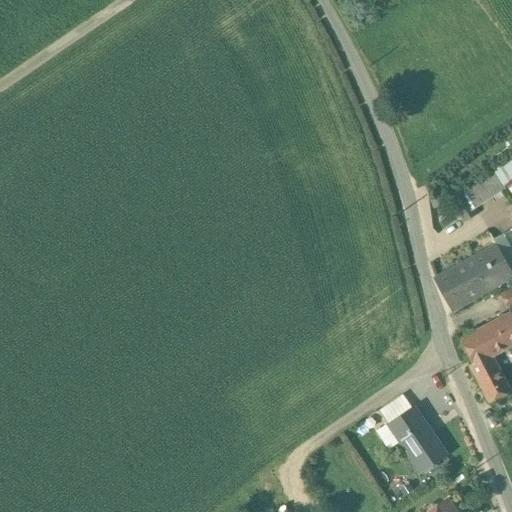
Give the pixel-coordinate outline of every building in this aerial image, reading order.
[(511,156),(511,157),(490,171),(501,190),(507,190),(511,199),(511,156)] [(490,171),(462,188),(474,208),(501,190),(490,171)] [(462,188),(448,197),(464,222),(478,214),(474,208),(462,188)] [(511,232),(494,242),(497,246),(511,273),(511,232)] [(511,273),(497,246),(436,280),(453,310),(511,275),(511,273)] [(511,312),(462,338),(476,363),(492,355),(493,356),(511,345),(511,312)] [(476,363),(472,365),(491,400),(511,389),(493,356),(492,355),(476,363)] [(449,453),(413,404),(388,422),(423,471),(449,453)] [(456,511),(447,498),(427,511),(456,511)]
